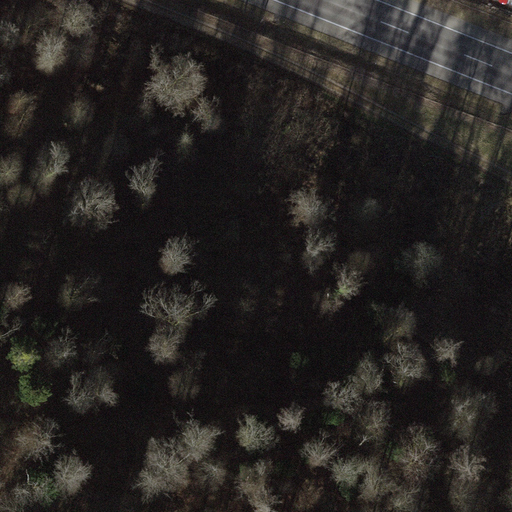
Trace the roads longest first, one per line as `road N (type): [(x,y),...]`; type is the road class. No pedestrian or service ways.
road 1 (track): [(511,181),(145,0)]
road 2 (trunk): [(320,0),(511,77)]
